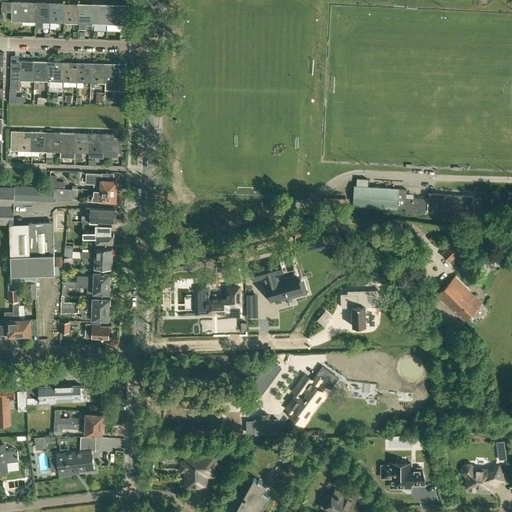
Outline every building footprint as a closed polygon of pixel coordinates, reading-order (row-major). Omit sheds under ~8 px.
[(11,21),(36,22),(36,5),(35,5),(35,2),(12,2),(11,21)] [(42,22),(50,22),(50,6),(49,6),(49,3),(35,2),(35,5),(36,5),(36,22),(35,26),(42,26),(42,22)] [(63,3),(55,3),(49,3),(49,6),(50,6),(50,22),(64,22),(65,6),(63,6),(63,3)] [(64,22),(79,23),(79,7),(77,7),(78,3),(63,3),(63,6),(65,6),(64,22)] [(92,4),(83,4),(78,3),(77,7),(79,7),(79,23),(93,23),(93,7),(92,7),(92,4)] [(93,23),(107,24),(108,8),(106,8),(106,4),(92,4),(92,7),(93,7),(93,23)] [(129,5),(106,4),(106,8),(108,8),(107,24),(128,24),(129,5)] [(33,64),(33,61),(19,60),(19,65),(11,65),(11,89),(19,90),(20,90),(20,80),(34,80),(35,64),(33,64)] [(47,61),(33,61),(33,64),(35,64),(34,80),(34,88),(38,88),(39,81),(49,81),(49,64),(47,64),(47,61)] [(63,87),(63,81),(63,65),(62,65),(62,62),(47,61),(47,64),(49,64),(49,81),(48,87),(63,87)] [(76,65),(76,62),(62,62),(62,65),(63,65),(63,81),(64,81),(69,81),(77,82),(77,65),(76,65)] [(77,65),(77,82),(91,82),(92,65),(90,65),(90,62),(76,62),(76,65),(77,65)] [(104,63),(90,62),(90,65),(92,65),(91,82),(91,87),(98,87),(98,82),(106,82),(106,65),(104,65),(104,63)] [(106,65),(106,82),(119,83),(119,77),(126,77),(127,64),(119,64),(119,63),(104,63),(104,65),(106,65)] [(31,134),(31,131),(11,131),(11,150),(18,151),(18,155),(24,155),(24,151),(32,151),(33,134),(31,134)] [(39,151),(46,151),(47,135),(45,135),(46,132),(31,131),(31,134),(33,134),(32,151),(32,155),(39,155),(39,151)] [(46,151),(61,152),(61,135),(60,135),(60,132),(46,132),(45,135),(47,135),(46,151)] [(74,135),(74,132),(60,132),(60,135),(61,135),(61,152),(62,152),(62,156),(67,156),(67,152),(75,152),(76,135),(74,135)] [(82,152),(89,152),(90,136),(88,136),(88,133),(74,132),(74,135),(76,135),(75,152),(75,157),(82,157),(82,152)] [(89,152),(103,153),(103,136),(102,136),(102,133),(88,133),(88,136),(90,136),(89,152)] [(121,137),(117,137),(117,133),(102,133),(102,136),(103,136),(103,153),(103,156),(117,157),(117,151),(120,152),(121,137)] [(101,190),(116,191),(117,181),(101,180),(102,174),(86,173),(85,184),(101,185),(101,190)] [(354,199),(353,205),(405,208),(405,212),(425,214),(425,210),(425,201),(424,199),(424,198),(413,197),(406,197),(406,193),(407,189),(367,187),(368,179),(357,179),(356,186),(354,186),(354,199)] [(0,224),(9,225),(11,275),(37,274),(54,273),(52,222),(28,222),(15,223),(15,205),(28,205),(33,199),(54,200),(54,198),(72,198),(72,188),(45,187),(15,186),(0,185),(0,224)] [(100,200),(112,201),(116,201),(116,191),(101,190),(97,190),(97,196),(88,195),(88,201),(100,202),(100,200)] [(428,193),(427,210),(473,213),(474,196),(428,193)] [(81,221),(97,222),(98,222),(98,220),(107,221),(115,221),(115,220),(115,210),(115,209),(110,209),(85,208),(85,214),(83,215),(81,215),(81,221)] [(111,223),(98,222),(97,222),(97,230),(80,229),(80,237),(96,238),(96,243),(109,244),(113,244),(113,242),(114,241),(114,238),(113,237),(113,236),(113,233),(111,233),(111,223)] [(398,250),(409,243),(404,234),(393,242),(398,250)] [(350,246),(361,258),(369,251),(358,239),(350,246)] [(465,247),(456,239),(441,254),(450,263),(465,247)] [(83,257),(113,258),(113,254),(113,249),(112,249),(112,248),(108,248),(95,248),(95,252),(73,251),(73,245),(65,245),(65,256),(73,257),(77,257),(83,257)] [(55,256),(56,265),(64,265),(63,256),(55,256)] [(113,260),(113,258),(83,257),(83,262),(95,263),(95,267),(107,268),(111,268),(111,267),(112,267),(113,261),(113,260)] [(276,260),(251,267),(254,280),(265,276),(266,278),(267,282),(267,284),(271,299),(272,298),(278,296),(279,298),(287,295),(286,293),(286,291),(300,288),(298,281),(296,276),(279,281),(278,279),(277,275),(277,273),(279,273),(276,260)] [(80,281),(110,283),(110,279),(111,279),(112,273),(110,273),(110,272),(94,271),(93,276),(77,275),(76,281),(80,281)] [(464,321),(482,302),(473,293),(473,292),(456,275),(437,295),(464,321)] [(110,287),(110,283),(80,281),(76,281),(67,280),(63,280),(63,281),(62,281),(62,285),(93,287),(93,292),(109,293),(109,292),(111,291),(111,288),(110,287)] [(36,282),(26,282),(27,298),(37,297),(36,282)] [(198,295),(197,295),(197,313),(197,314),(213,313),(213,311),(217,311),(217,312),(225,311),(225,309),(228,309),(228,306),(240,306),(240,286),(227,287),(227,292),(210,293),(210,297),(208,297),(208,295),(198,296),(198,295)] [(18,289),(8,289),(9,301),(19,301),(18,289)] [(348,293),(341,294),(341,307),(352,307),(352,326),(366,326),(365,306),(379,306),(378,290),(348,291),(348,293)] [(75,308),(109,310),(109,305),(110,305),(110,300),(109,300),(109,299),(93,298),(92,304),(61,302),(61,307),(66,307),(75,308)] [(14,335),(22,335),(22,329),(19,329),(19,307),(18,305),(18,301),(13,301),(13,312),(6,312),(6,320),(8,320),(9,335),(10,336),(13,336),(14,335)] [(18,305),(19,307),(19,329),(22,329),(22,335),(25,335),(27,336),(29,336),(30,334),(31,334),(30,319),(25,319),(24,305),(18,305)] [(75,312),(78,312),(92,313),(92,319),(104,320),(108,320),(108,318),(109,318),(110,313),(109,313),(109,310),(75,308),(75,312)] [(60,322),(60,332),(69,332),(69,322),(60,322)] [(86,323),(85,337),(108,338),(109,326),(105,326),(101,325),(101,324),(86,323)] [(330,389),(322,382),(323,380),(317,375),(313,380),(304,375),(297,385),(301,388),(286,408),(290,411),(288,414),(300,423),(306,416),(308,417),(326,393),(329,389),(330,389)] [(50,399),(55,399),(72,398),(72,401),(90,401),(90,387),(80,387),(80,385),(38,386),(38,398),(38,403),(47,402),(51,402),(50,399)] [(8,399),(15,398),(14,386),(0,386),(0,426),(9,426),(8,399)] [(72,422),(103,425),(103,420),(104,419),(104,417),(103,416),(103,414),(97,414),(86,413),(85,418),(74,418),(71,417),(71,422),(72,422)] [(278,436),(278,420),(253,420),(253,436),(265,436),(265,437),(278,436)] [(103,429),(103,425),(72,422),(71,422),(60,422),(60,427),(85,429),(85,434),(102,435),(102,433),(103,432),(104,430),(103,429)] [(35,445),(47,444),(46,436),(34,437),(35,445)] [(80,470),(86,469),(94,468),(92,451),(96,451),(96,450),(95,450),(96,437),(90,437),(80,437),(80,450),(56,453),(59,476),(80,473),(80,470)] [(496,442),(499,460),(506,459),(504,441),(496,442)] [(0,472),(7,471),(6,462),(18,461),(17,452),(16,452),(15,449),(4,450),(3,444),(0,444),(0,472)] [(226,444),(222,451),(229,456),(234,449),(226,444)] [(186,457),(186,461),(180,461),(181,472),(187,471),(187,486),(203,486),(203,479),(203,478),(202,477),(202,476),(204,473),(205,474),(206,474),(207,474),(211,474),(212,474),(213,474),(214,473),(215,472),(215,471),(215,456),(186,457)] [(382,477),(383,477),(391,477),(391,487),(411,487),(411,484),(424,484),(424,476),(422,468),(411,468),(411,463),(391,463),(391,465),(382,465),(382,477)] [(475,490),(476,488),(491,489),(491,484),(504,480),(499,465),(488,469),(475,469),(471,464),(469,464),(468,464),(467,464),(466,464),(465,465),(464,466),(463,467),(462,468),(462,469),(462,471),(462,472),(466,477),(466,488),(469,488),(469,490),(475,490)] [(263,507),(265,504),(266,504),(269,497),(262,493),(267,485),(262,482),(262,481),(259,479),(258,480),(254,478),(253,480),(252,482),(249,487),(253,491),(247,498),(246,497),(244,499),(245,500),(235,511),(236,511),(260,511),(262,510),(261,510),(263,507)] [(336,490),(332,496),(330,500),(329,500),(328,502),(329,503),(326,509),(331,511),(355,511),(359,507),(353,504),(355,501),(336,490)]
